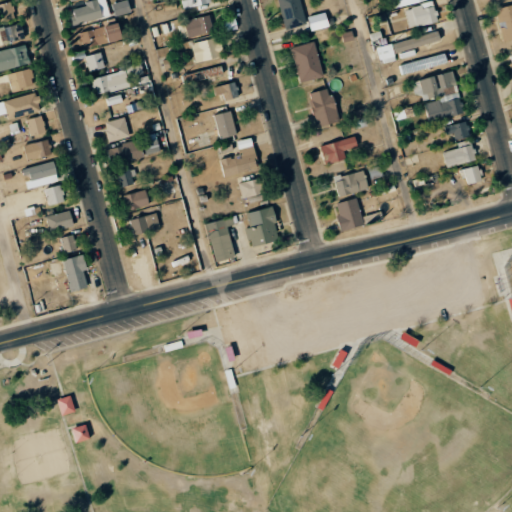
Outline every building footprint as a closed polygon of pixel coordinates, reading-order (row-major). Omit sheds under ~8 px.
[(74,24),(109,17),(105,0),(89,0),(84,1),(85,6),(71,9),(74,24)] [(122,0),(111,3),(115,16),(130,12),(126,0),(122,0)] [(209,0),(181,0),(183,8),(210,3),(209,0)] [(277,0),(286,30),(307,24),(299,0),(277,0)] [(391,0),(393,8),(426,0),(391,0)] [(0,21),(14,18),(10,1),(0,3),(0,21)] [(438,21),(433,1),(404,8),(409,28),(438,21)] [(511,38),(511,5),(496,7),(500,40),(511,38)] [(307,16),(310,30),(328,27),(325,12),(307,16)] [(213,31),(209,14),(184,21),(188,37),(213,31)] [(122,39),(118,23),(79,32),(82,48),(122,39)] [(187,37),(184,23),(177,25),(180,38),(187,37)] [(7,41),(23,40),(21,24),(5,26),(7,41)] [(395,51),(439,43),(437,33),(393,41),(395,51)] [(222,56),(216,37),(190,44),(195,63),(222,56)] [(324,76),(314,41),(290,48),(300,83),(324,76)] [(380,64),(395,60),(391,44),(376,47),(380,64)] [(103,68),(101,53),(85,55),(88,70),(103,68)] [(399,65),(401,74),(446,62),(444,53),(399,65)] [(142,73),(140,62),(125,64),(127,75),(142,73)] [(222,77),(220,67),(184,73),(185,82),(222,77)] [(11,91),(34,85),(29,68),(6,74),(11,91)] [(95,94),(129,88),(126,71),(93,76),(95,94)] [(462,114),(456,88),(452,71),(412,81),(415,95),(426,92),(428,101),(423,102),(428,123),(462,114)] [(213,88),(215,95),(222,93),(224,101),(239,96),(234,81),(213,88)] [(308,93),(315,127),(338,122),(331,88),(308,93)] [(0,114),(5,113),(7,119),(40,111),(35,92),(0,101),(0,114)] [(214,114),(218,138),(235,135),(231,111),(214,114)] [(44,133),(41,116),(25,119),(29,136),(44,133)] [(104,122),(109,142),(129,136),(124,117),(104,122)] [(469,136),(465,121),(444,126),(446,135),(453,133),(455,140),(469,136)] [(157,137),(142,139),(144,154),(159,151),(157,137)] [(224,178),(258,168),(250,137),(235,141),(239,155),(219,160),(224,178)] [(357,146),(355,137),(320,145),(325,165),(345,160),(343,150),(357,146)] [(51,154),(46,139),(22,146),(27,161),(51,154)] [(107,148),(110,165),(143,158),(139,141),(107,148)] [(442,152),(446,168),(475,160),(471,144),(442,152)] [(27,188),(57,182),(54,162),(22,168),(24,178),(25,178),(27,188)] [(461,169),(465,184),(481,181),(478,165),(461,169)] [(120,187),(137,184),(133,168),(116,172),(120,187)] [(338,196),(368,189),(363,170),(333,177),(338,196)] [(261,194),(258,179),(238,183),(241,198),(261,194)] [(44,189),(48,205),(64,202),(59,185),(44,189)] [(126,211),(149,205),(145,190),(123,195),(126,211)] [(340,232),(364,225),(356,198),(336,203),(339,214),(336,215),(340,232)] [(246,228),(249,246),(277,242),(272,208),(246,212),(248,227),(246,228)] [(45,217),(49,232),(73,225),(68,210),(45,217)] [(133,235),(159,227),(155,212),(129,220),(133,235)] [(215,262),(235,257),(226,226),(233,224),(231,217),(205,224),(215,262)] [(76,250),(73,235),(60,238),(63,253),(76,250)] [(88,288),(82,255),(63,259),(69,291),(88,288)]
